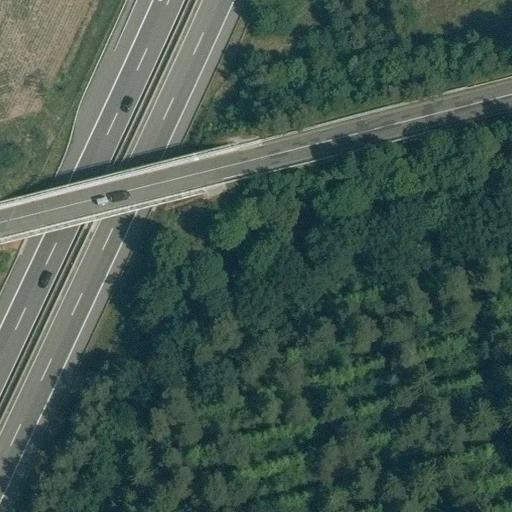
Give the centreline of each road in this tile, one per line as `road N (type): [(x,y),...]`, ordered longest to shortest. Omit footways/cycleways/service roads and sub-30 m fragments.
road 1 (tertiary): [(511,96),(0,223)]
road 2 (motorway): [(0,472),(219,0)]
road 3 (motorway): [(170,0),(0,367)]
